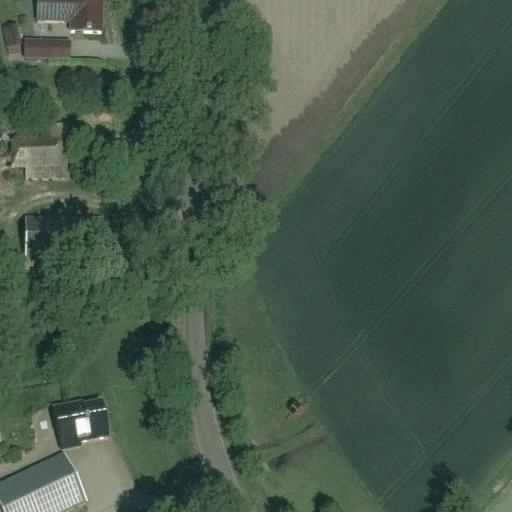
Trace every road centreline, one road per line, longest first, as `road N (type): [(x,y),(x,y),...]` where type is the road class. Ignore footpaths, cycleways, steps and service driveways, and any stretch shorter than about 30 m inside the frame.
road 1 (tertiary): [(237,511),(206,434),(191,331),(196,0)]
road 2 (track): [(437,0),(249,236),(216,258),(192,260)]
